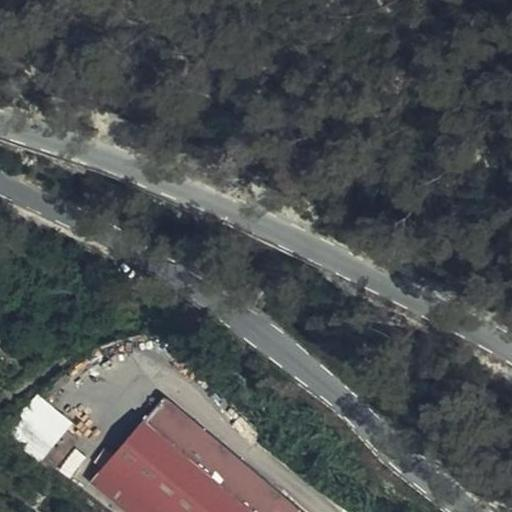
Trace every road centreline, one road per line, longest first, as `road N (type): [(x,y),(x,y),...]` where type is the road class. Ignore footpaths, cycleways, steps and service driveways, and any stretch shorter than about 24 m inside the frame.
road 1 (tertiary): [(476,511),(268,336),(0,187)]
road 2 (tertiary): [(0,124),(296,232),(511,342)]
